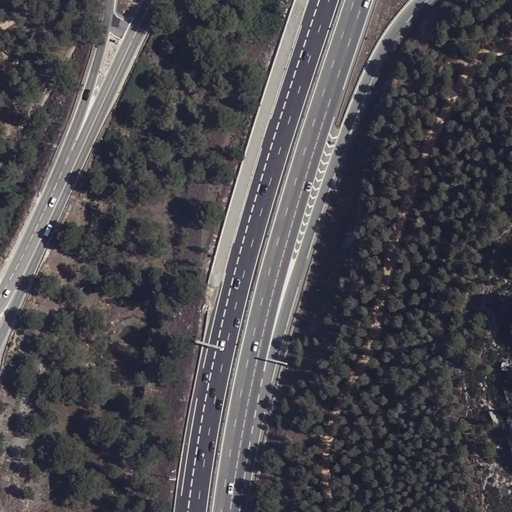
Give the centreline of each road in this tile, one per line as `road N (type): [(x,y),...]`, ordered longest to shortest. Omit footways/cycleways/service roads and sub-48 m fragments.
road 1 (motorway): [(326,0),(252,227),(194,511)]
road 2 (track): [(341,511),(339,412),(378,341),(392,269),(446,120),(473,76),(511,47)]
road 3 (motorway): [(249,368),(279,336),(375,62),(422,0)]
road 4 (motorway): [(249,368),(282,234),(357,0)]
road 5 (secondary): [(8,304),(90,127)]
road 6 (motorway): [(227,511),(249,368)]
